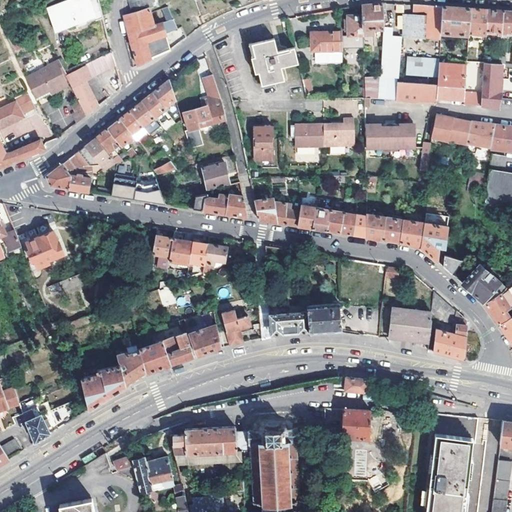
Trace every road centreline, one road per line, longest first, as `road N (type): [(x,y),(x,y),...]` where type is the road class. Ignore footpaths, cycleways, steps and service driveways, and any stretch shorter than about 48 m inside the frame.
road 1 (residential): [(19,175),(40,197),(413,260),(483,322),(500,388)]
road 2 (secondary): [(0,491),(137,410),(257,367),(345,359),(500,388)]
road 3 (residential): [(304,0),(201,39),(132,92)]
road 4 (unknown): [(233,24),(262,102),(345,102)]
road 5 (residential): [(132,92),(19,175)]
